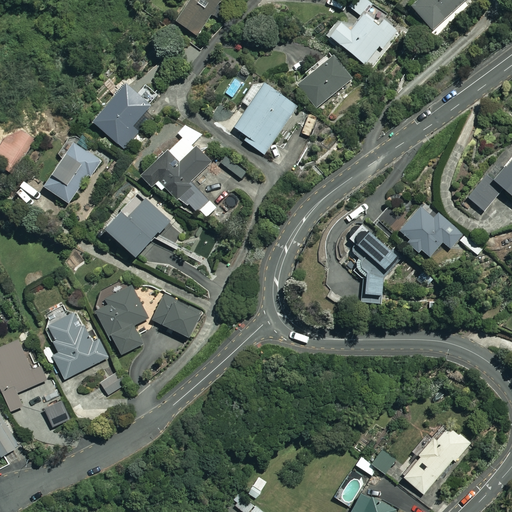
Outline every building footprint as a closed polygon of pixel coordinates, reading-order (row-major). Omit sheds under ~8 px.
[(227,0),(197,0),(180,25),(200,39),(227,0)] [(373,6),(366,0),(363,0),(354,11),(363,18),(373,6)] [(425,0),(426,1),(415,11),(435,33),(470,0),(425,0)] [(382,29),(368,18),(357,33),(343,22),(330,38),(368,68),(399,31),(387,22),(382,29)] [(354,80),(333,56),(308,76),(312,80),(301,89),(318,110),(354,80)] [(69,106),(56,83),(43,90),(46,95),(22,108),(30,122),(50,111),(52,115),(69,106)] [(299,109),(261,83),(245,105),(253,110),(238,131),(250,139),(247,143),(266,157),(299,109)] [(134,129),(161,98),(147,86),(138,96),(130,89),(98,127),(125,150),(139,133),(134,129)] [(190,183),(212,164),(197,146),(203,141),(191,126),(180,136),(187,143),(145,180),(156,192),(164,185),(182,205),(198,191),(190,183)] [(36,141),(17,127),(0,151),(0,166),(12,175),(36,141)] [(105,163),(69,140),(59,155),(65,159),(46,190),(72,207),(89,180),(93,182),(105,163)] [(231,157),(224,165),(241,180),(249,172),(231,157)] [(511,163),(497,182),(491,177),(471,201),(486,213),(505,191),(511,197),(511,163)] [(46,186),(33,177),(18,198),(31,207),(46,186)] [(396,240),(417,214),(398,198),(376,224),(396,240)] [(174,225),(151,204),(137,220),(128,212),(123,218),(127,222),(113,237),(141,262),(174,225)] [(230,213),(213,206),(209,216),(226,223),(230,213)] [(411,246),(423,257),(425,254),(433,261),(446,246),(453,252),(466,236),(441,216),(437,221),(424,211),(403,235),(413,243),(411,246)] [(355,271),(365,283),(364,307),(386,308),(388,277),(404,260),(395,251),(393,254),(366,229),(353,243),(359,249),(354,254),(363,263),(355,271)] [(86,263),(80,253),(69,261),(76,270),(86,263)] [(151,320),(135,289),(109,302),(112,308),(99,315),(113,341),(116,340),(125,358),(146,347),(136,327),(151,320)] [(204,314),(168,296),(155,323),(192,341),(204,314)] [(92,341),(79,316),(49,331),(62,356),(56,359),(67,381),(109,359),(102,344),(92,341)] [(36,368),(26,343),(0,353),(6,367),(0,369),(0,380),(14,414),(26,409),(20,395),(50,383),(43,365),(36,368)] [(126,387),(119,375),(103,384),(110,396),(126,387)] [(22,450),(0,412),(0,451),(5,460),(22,450)] [(472,446),(453,430),(440,444),(437,441),(422,459),(424,461),(407,481),(426,497),(456,462),(458,463),(472,446)] [(397,462),(385,453),(375,468),(388,476),(397,462)] [(269,483),(260,478),(250,494),(259,500),(269,483)] [(394,511),(365,497),(356,511),(394,511)]
